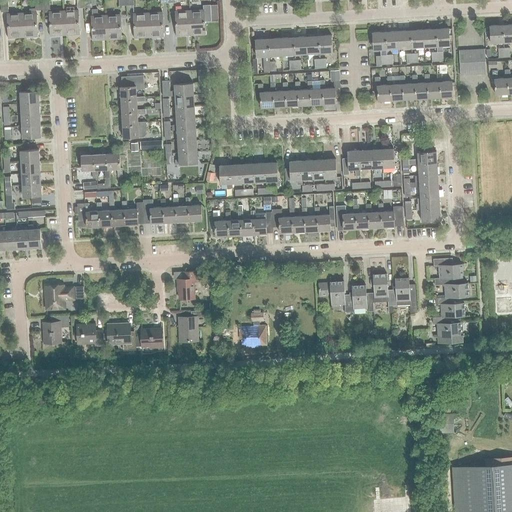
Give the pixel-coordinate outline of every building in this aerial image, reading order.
[(8,12),(7,0),(0,0),(1,12),(8,12)] [(41,0),(42,10),(50,10),(49,0),(41,0)] [(191,35),(189,11),(181,12),(181,6),(175,6),(176,12),(177,35),(191,35)] [(203,11),(189,11),(191,35),(205,34),(204,22),(211,21),(210,6),(203,6),(203,11)] [(107,39),(105,16),(98,16),(97,9),(92,9),(92,16),(93,40),(107,39)] [(50,35),(65,35),(63,11),(50,12),(50,35)] [(78,11),(63,11),(65,35),(79,34),(78,11)] [(8,38),(23,37),(21,13),(8,14),(8,38)] [(21,13),(23,37),(37,36),(36,13),(21,13)] [(147,14),(148,37),(163,36),(162,13),(147,14)] [(135,38),(148,37),(147,14),(134,14),(135,38)] [(105,16),(107,39),(121,39),(120,15),(105,16)] [(503,42),(511,41),(511,24),(502,25),(503,42)] [(491,42),(503,42),(502,25),(489,26),(491,42)] [(449,28),(435,29),(436,46),(450,45),(449,28)] [(435,29),(423,30),(424,46),(436,46),(435,29)] [(423,30),(410,31),(411,47),(424,46),(423,30)] [(398,31),(385,32),(386,49),(399,48),(398,31)] [(410,31),(398,31),(399,48),(411,47),(410,31)] [(374,49),(386,49),(385,32),(372,33),(374,49)] [(332,35),(318,36),(319,53),(332,52),(332,35)] [(318,36),(306,37),(307,53),(319,53),(318,36)] [(281,55),(294,54),(293,37),(280,38),(281,55)] [(294,54),(307,53),(306,37),(293,37),(294,54)] [(269,55),(281,55),(280,38),(268,39),(269,55)] [(270,70),(269,62),(269,55),(268,39),(255,40),(256,56),(263,56),(264,71),(270,70)] [(447,65),(438,65),(438,74),(441,74),(448,73),(447,65)] [(338,70),(330,71),(330,79),(333,79),(334,81),(339,81),(340,81),(339,70),(338,70)] [(507,94),(507,78),(505,78),(497,78),(497,71),(492,71),(493,79),(494,79),(495,94),(507,94)] [(440,97),(439,82),(437,82),(429,82),(428,74),(424,74),(424,83),(426,83),(427,98),(440,97)] [(437,82),(439,82),(440,97),(453,97),(452,81),(441,82),(441,74),(438,74),(436,74),(437,82)] [(127,77),(128,86),(120,87),(121,100),(136,99),(136,97),(137,97),(136,89),(144,89),(143,75),(127,76),(127,77)] [(427,98),(426,83),(424,83),(417,83),(416,75),(412,75),(412,83),(414,83),(415,99),(427,98)] [(403,100),(402,84),(400,84),(392,84),(392,76),(387,77),(387,85),(390,85),(390,100),(403,100)] [(415,99),(414,83),(412,83),(404,84),(404,76),(399,76),(400,84),(402,84),(403,100),(415,99)] [(390,100),(390,85),(387,85),(380,85),(379,77),(375,77),(375,86),(377,86),(378,101),(390,100)] [(175,96),(194,95),(193,83),(179,84),(179,80),(175,80),(174,81),(174,84),(174,91),(170,91),(169,80),(162,81),(163,96),(175,96)] [(320,80),(320,89),(322,89),(323,104),(336,104),(335,88),(325,88),(324,80),(320,80)] [(322,89),(320,89),(312,89),(312,81),(311,81),(307,81),(308,90),(309,90),(310,105),(323,104),(322,89)] [(298,106),(297,90),(295,90),(287,91),(287,82),(282,83),(283,91),(285,91),(286,106),(298,106)] [(310,105),(309,90),(308,90),(300,90),(299,82),(295,82),(295,90),(297,90),(298,106),(310,105)] [(286,106),(285,91),(283,91),(275,91),(274,83),(270,83),(271,91),(271,92),(272,92),(273,107),(286,106)] [(273,107),(272,92),(271,92),(271,91),(262,92),(262,84),(258,84),(258,93),(260,93),(261,108),(273,107)] [(20,92),(21,104),(39,103),(38,91),(20,92)] [(194,106),(194,95),(175,96),(176,107),(194,106)] [(137,111),(137,109),(137,102),(145,101),(145,96),(137,97),(136,97),(136,99),(121,100),(122,112),(137,111)] [(21,104),(21,115),(40,114),(39,103),(21,104)] [(176,107),(176,118),(195,117),(194,106),(176,107)] [(138,124),(138,122),(139,122),(138,114),(152,113),(152,108),(137,109),(137,111),(122,112),(122,125),(138,124)] [(21,115),(22,126),(40,125),(40,114),(21,115)] [(176,118),(177,123),(172,123),(172,128),(177,128),(177,130),(196,129),(195,117),(176,118)] [(139,122),(138,122),(138,124),(122,125),(123,138),(139,137),(144,136),(147,133),(146,122),(139,122)] [(41,137),(40,125),(22,126),(23,138),(41,137)] [(177,130),(178,141),(196,140),(196,129),(177,130)] [(178,141),(178,153),(197,151),(196,140),(178,141)] [(409,167),(409,164),(418,164),(437,163),(436,151),(431,151),(431,146),(417,147),(418,159),(408,160),(408,157),(403,157),(403,167),(409,167)] [(395,168),(394,148),(382,149),(383,168),(395,168)] [(20,151),(21,163),(39,162),(39,149),(20,151)] [(382,149),(371,150),(371,169),(383,168),(382,149)] [(347,151),(348,158),(342,159),(343,175),(349,174),(348,170),(355,169),(355,176),(360,176),(360,169),(359,150),(347,151)] [(371,169),(371,150),(359,150),(360,169),(371,169)] [(198,163),(197,151),(178,153),(179,159),(175,159),(175,165),(198,163)] [(122,177),(122,168),(120,168),(120,153),(107,154),(107,169),(109,169),(117,169),(118,177),(122,177)] [(92,170),(93,178),(97,178),(97,170),(95,170),(94,154),(81,155),(82,171),(92,170)] [(107,154),(94,154),(95,170),(97,170),(105,169),(106,183),(110,183),(110,177),(109,169),(107,169),(107,154)] [(325,178),(324,159),(312,160),(313,179),(325,178)] [(325,178),(337,177),(336,159),(324,159),(325,178)] [(313,179),(312,160),(301,161),(302,179),(313,179)] [(302,184),(302,179),(301,161),(289,161),(289,168),(285,168),(285,180),(296,180),(297,185),(302,184)] [(40,173),(39,162),(21,163),(22,174),(40,173)] [(278,181),(277,162),(265,163),(266,181),(278,181)] [(255,182),(254,163),(242,164),(243,183),(255,182)] [(266,181),(265,163),(254,163),(255,182),(266,181)] [(437,163),(418,164),(419,175),(437,174),(437,163)] [(243,183),(242,164),(231,165),(232,183),(243,183)] [(219,165),(220,184),(227,183),(227,188),(232,188),(232,183),(231,165),(219,165)] [(215,173),(208,172),(206,181),(213,182),(215,173)] [(22,174),(22,185),(41,184),(40,173),(22,174)] [(404,190),(410,190),(410,187),(420,187),(438,186),(437,174),(419,175),(419,182),(410,182),(409,178),(404,179),(404,190)] [(41,196),(41,184),(22,185),(23,197),(41,196)] [(438,186),(420,187),(420,198),(439,197),(438,186)] [(125,225),(124,209),(122,209),(114,210),(113,191),(109,191),(110,210),(111,210),(112,225),(125,225)] [(271,204),(271,196),(263,197),(263,205),(271,204)] [(191,205),(190,197),(186,197),(186,206),(188,206),(189,221),(202,220),(201,205),(191,205)] [(440,208),(439,197),(420,198),(417,198),(418,204),(416,204),(416,210),(421,210),(440,208)] [(176,222),(175,206),(174,206),(166,207),(165,198),(161,199),(161,207),(163,207),(164,222),(176,222)] [(189,221),(188,206),(186,206),(178,206),(178,198),(173,198),(174,206),(175,206),(176,222),(189,221)] [(143,200),(143,202),(144,216),(150,216),(151,223),(164,222),(163,207),(161,207),(153,207),(153,199),(143,200)] [(127,209),(126,201),(122,201),(122,209),(124,209),(125,225),(138,224),(137,217),(144,216),(143,202),(136,203),(137,209),(127,209)] [(102,210),(101,202),(97,202),(97,211),(99,211),(100,226),(112,225),(111,210),(110,210),(102,210)] [(87,227),(100,226),(99,211),(97,211),(89,211),(89,203),(78,204),(78,207),(74,207),(75,213),(78,212),(79,221),(87,221),(87,227)] [(394,226),(394,219),(403,218),(402,206),(393,207),(393,211),(383,212),(383,204),(378,204),(379,212),(379,214),(381,213),(382,227),(394,226)] [(254,234),(253,219),(251,219),(243,219),(242,205),(238,205),(238,220),(240,220),(241,235),(254,234)] [(369,228),(368,214),(366,214),(366,213),(358,214),(358,205),(353,206),(354,214),(354,215),(356,215),(356,229),(369,228)] [(366,214),(368,214),(369,228),(382,227),(381,213),(379,214),(379,212),(371,213),(370,205),(366,205),(366,213),(366,214)] [(330,230),(330,226),(335,226),(334,206),(329,206),(329,215),(319,215),(319,207),(314,207),(315,216),(317,216),(318,231),(330,230)] [(346,214),(345,206),(336,206),(337,222),(343,222),(343,230),(356,229),(356,215),(354,215),(354,214),(346,214)] [(318,231),(317,216),(315,216),(307,216),(306,208),(302,208),(302,216),(302,217),(304,217),(305,231),(318,231)] [(440,208),(421,210),(422,221),(440,220),(440,208)] [(272,212),(273,226),(273,227),(279,227),(279,233),(293,232),(292,217),(290,218),(290,217),(282,217),(281,209),(272,210),(272,212)] [(294,209),(289,209),(290,217),(290,218),(292,217),(293,232),(305,231),(304,217),(302,217),(302,216),(294,217),(294,209)] [(273,226),(272,212),(265,212),(265,213),(255,214),(255,210),(251,211),(251,219),(253,219),(254,234),(266,234),(266,226),(273,226)] [(217,212),(213,213),(213,221),(215,221),(216,236),(228,236),(228,220),(226,220),(218,221),(217,212)] [(226,220),(228,220),(228,236),(241,235),(240,220),(238,220),(230,220),(230,212),(225,212),(226,220)] [(40,229),(33,229),(33,225),(28,225),(28,230),(29,248),(41,247),(40,229)] [(17,230),(5,231),(6,250),(18,249),(17,230)] [(28,230),(17,230),(18,249),(29,248),(28,230)] [(439,278),(439,280),(452,279),(452,284),(456,284),(456,278),(461,277),(461,264),(448,265),(448,258),(433,259),(434,266),(439,265),(439,278)] [(195,298),(194,282),(198,282),(198,271),(184,271),(185,279),(177,279),(178,286),(179,286),(179,299),(195,298)] [(396,289),(392,289),(388,290),(387,274),(373,274),(373,279),(370,279),(370,286),(374,286),(374,293),(370,293),(371,295),(372,295),(372,302),(373,302),(387,301),(388,306),(393,306),(393,305),(397,304),(396,289)] [(392,289),(396,289),(397,304),(393,305),(393,306),(397,305),(409,305),(410,313),(417,313),(415,284),(412,284),(412,286),(409,287),(409,277),(395,278),(395,283),(392,283),(392,289)] [(445,297),(445,299),(454,299),(453,297),(467,296),(466,283),(456,284),(452,284),(452,279),(439,280),(439,278),(434,278),(435,285),(445,284),(445,297)] [(353,309),(352,298),(350,298),(350,297),(345,298),(344,281),(330,282),(330,286),(327,287),(327,283),(319,284),(320,297),(328,297),(328,293),(330,293),(331,308),(345,307),(345,312),(354,312),(353,309)] [(372,302),(372,295),(371,295),(366,295),(365,284),(352,285),(352,291),(349,292),(350,297),(350,298),(352,298),(353,309),(365,308),(366,311),(373,311),(372,302)] [(64,308),(64,299),(74,299),(73,287),(63,287),(63,285),(45,286),(47,309),(64,308)] [(454,299),(445,299),(445,297),(436,298),(436,304),(441,304),(442,317),(441,317),(441,318),(450,318),(450,323),(451,323),(450,316),(464,315),(463,302),(454,303),(454,299)] [(198,340),(197,317),(212,316),(212,310),(191,311),(191,317),(179,318),(180,341),(198,340)] [(266,345),(265,325),(259,325),(259,321),(263,320),(263,313),(250,313),(251,321),(253,321),(253,326),(239,326),(239,339),(241,339),(242,348),(258,347),(258,345),(266,345)] [(61,341),(60,327),(69,326),(68,315),(50,316),(51,322),(43,323),(44,343),(61,341)] [(433,324),(436,324),(437,337),(432,337),(436,337),(437,344),(462,342),(462,335),(459,335),(459,322),(451,323),(450,323),(450,318),(441,318),(441,317),(432,317),(433,324)] [(136,349),(135,334),(129,334),(129,323),(109,324),(110,345),(124,344),(125,350),(136,349)] [(103,346),(103,330),(95,330),(95,324),(77,325),(78,343),(95,342),(95,346),(103,346)] [(162,347),(162,345),(161,328),(141,329),(142,346),(150,346),(150,347),(151,348),(162,347)] [(439,429),(455,429),(455,410),(439,410),(439,429)] [(511,456),(484,458),(485,467),(511,465),(511,456)] [(511,511),(511,465),(485,467),(458,468),(460,511),(511,511)]
